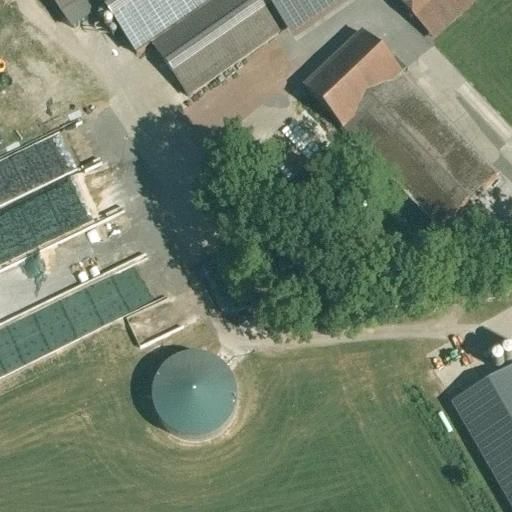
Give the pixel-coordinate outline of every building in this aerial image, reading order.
[(98,0),(137,55),(152,45),(151,45),(214,0),(98,0)] [(266,0),(214,0),(151,45),(152,45),(188,98),(288,28),(284,22),(283,23),(266,0)] [(266,0),(283,23),(284,22),(315,0),(266,0)] [(399,0),(398,1),(432,36),(468,0),(399,0)] [(418,58),(396,35),(382,48),(404,72),(418,58)] [(364,36),(306,92),(342,130),(401,74),(364,36)] [(499,177),(401,74),(342,130),(440,233),(499,177)] [(306,129),(304,129),(302,130),(301,131),(300,133),(299,135),(300,137),(300,139),(303,141),(306,142),(309,142),(312,139),(313,135),(312,133),(310,131),(308,129),(306,129)] [(292,144),(291,146),(292,148),(293,150),(295,151),(297,151),(299,151),(301,150),(302,148),(303,146),(302,144),(301,142),(299,141),(297,140),(295,141),(293,142),(292,144)] [(233,427),(239,414),(241,399),(238,384),(230,371),(219,362),(204,356),(189,356),(175,361),(164,370),(156,382),(152,396),(152,410),(158,423),(167,434),(179,442),(193,445),(208,444),(222,438),(233,427)] [(511,371),(452,406),(511,509),(511,371)]
